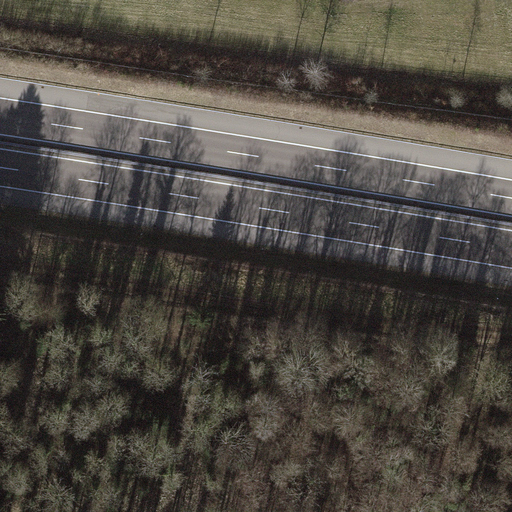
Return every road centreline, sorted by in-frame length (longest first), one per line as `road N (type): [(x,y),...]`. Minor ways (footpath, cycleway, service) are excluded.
road 1 (motorway): [(511,199),(0,116)]
road 2 (motorway): [(0,168),(511,250)]
road 3 (track): [(0,263),(511,336)]
